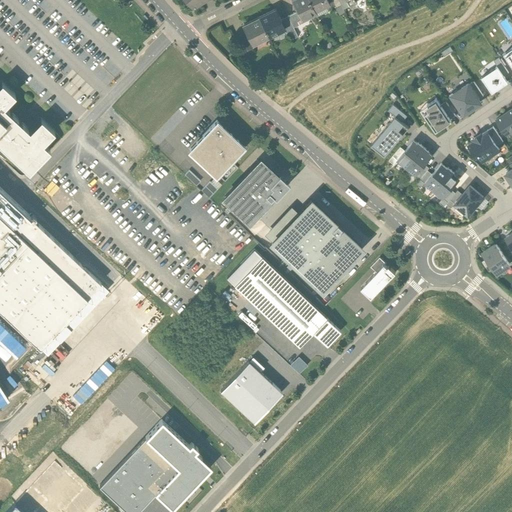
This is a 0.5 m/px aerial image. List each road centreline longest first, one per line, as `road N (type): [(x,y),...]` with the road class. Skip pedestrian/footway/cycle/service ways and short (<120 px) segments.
road 1 (unclassified): [(427,275),(203,511)]
road 2 (tertiary): [(184,32),(399,222)]
road 3 (residential): [(511,209),(448,143),(511,95)]
